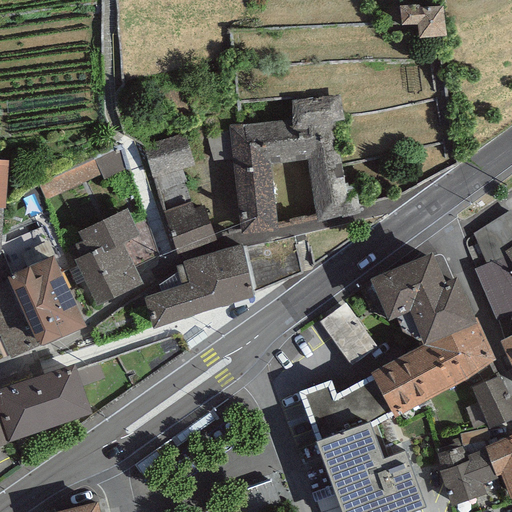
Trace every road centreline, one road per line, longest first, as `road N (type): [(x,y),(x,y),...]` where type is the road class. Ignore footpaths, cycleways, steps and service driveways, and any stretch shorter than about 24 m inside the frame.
road 1 (primary): [(434,208),(248,342)]
road 2 (residential): [(434,208),(511,379)]
road 3 (residential): [(307,511),(248,342)]
road 4 (primary): [(248,342),(103,445)]
